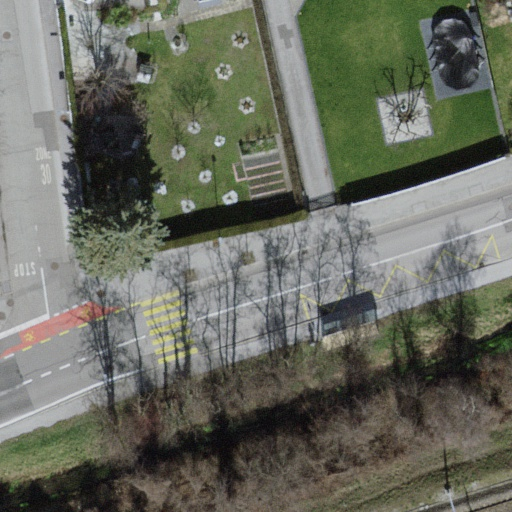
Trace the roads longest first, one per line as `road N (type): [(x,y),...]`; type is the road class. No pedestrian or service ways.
road 1 (residential): [(511,217),(56,367)]
road 2 (residential): [(56,367),(0,29)]
